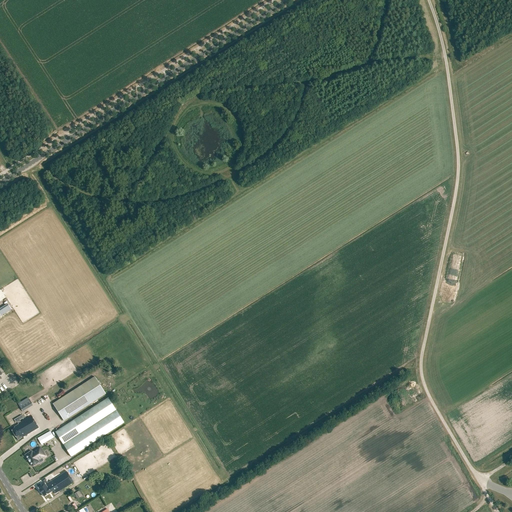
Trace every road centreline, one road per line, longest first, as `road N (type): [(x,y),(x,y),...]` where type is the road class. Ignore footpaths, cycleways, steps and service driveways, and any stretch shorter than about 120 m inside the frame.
road 1 (unclassified): [(428,0),(458,163),(420,365),(488,499)]
road 2 (tertiary): [(0,182),(286,0)]
